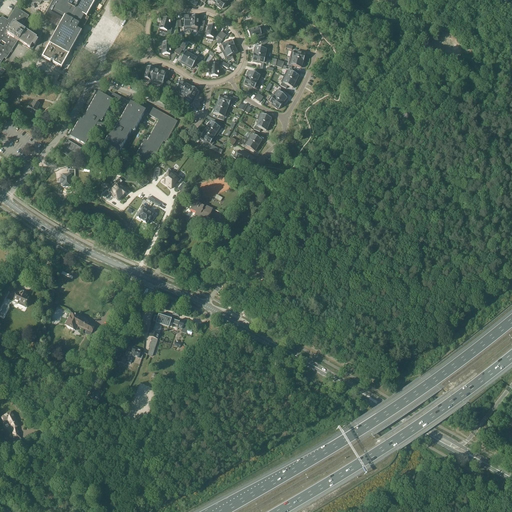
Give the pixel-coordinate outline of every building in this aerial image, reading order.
[(63,21),(43,57),(61,67),(81,31),(77,29),(84,15),(86,16),(93,5),(95,0),(54,0),(45,16),(52,20),(54,17),(63,21)] [(211,0),(211,1),(219,6),(218,7),(221,9),(221,8),(222,9),(226,4),(220,0),(211,0)] [(25,47),(26,47),(32,51),(38,41),(28,34),(29,33),(29,32),(29,31),(26,30),(25,30),(24,31),(21,29),(29,16),(20,10),(20,9),(17,7),(8,20),(2,17),(1,19),(0,18),(0,73),(2,75),(5,71),(1,68),(1,69),(0,67),(0,64),(4,58),(6,59),(13,49),(18,41),(25,46),(25,47)] [(184,17),(184,30),(191,30),(192,30),(192,17),(189,17),(189,16),(185,16),(185,17),(184,17)] [(191,30),(191,31),(198,31),(198,21),(199,22),(199,18),(198,18),(198,17),(192,17),(192,30),(191,30)] [(161,28),(160,32),(170,35),(172,29),(168,28),(168,27),(169,24),(170,24),(170,23),(171,20),(169,20),(169,19),(166,18),(165,19),(164,18),(163,19),(162,25),(161,25),(160,28),(161,28)] [(207,32),(206,36),(207,36),(206,39),(211,41),(213,41),(215,31),(216,31),(216,30),(216,27),(214,27),(215,26),(211,25),(211,26),(209,25),(208,32),(207,32)] [(248,33),(247,34),(248,37),(250,37),(250,38),(253,38),(254,38),(254,37),(258,36),(259,39),(265,37),(262,27),(258,28),(258,27),(254,28),(255,29),(248,32),(248,33)] [(228,43),(219,47),(222,53),(222,52),(234,47),(235,47),(232,41),(231,41),(231,40),(227,42),(228,43)] [(162,44),(162,48),(163,48),(163,55),(165,55),(165,56),(168,56),(168,55),(170,55),(170,52),(171,52),(171,51),(170,51),(170,41),(163,41),(163,44),(162,44)] [(234,47),(222,52),(225,59),(226,59),(228,61),(233,59),(232,56),(237,54),(237,53),(238,53),(236,49),(235,50),(234,47)] [(255,48),(254,52),(255,52),(254,55),(261,56),(267,58),(267,57),(269,50),(256,48),(255,48)] [(182,57),(180,60),(181,61),(180,62),(181,62),(180,63),(183,65),(183,64),(186,65),(192,54),(186,50),(183,57),(182,57)] [(292,51),(290,58),(303,61),(303,62),(305,55),(304,55),(305,54),(304,54),(301,53),(301,54),(292,51)] [(192,54),(186,65),(189,67),(188,68),(191,69),(192,68),(192,69),(198,57),(192,54)] [(254,55),(252,61),(254,61),(253,62),(257,63),(257,62),(261,63),(261,64),(260,69),(263,70),(264,63),(266,64),(268,58),(267,57),(267,58),(261,56),(254,55)] [(290,58),(288,65),(301,69),(301,68),(302,68),(303,65),(302,64),(303,62),(303,61),(290,58)] [(210,66),(210,70),(211,70),(211,77),(213,77),(213,78),(216,78),(216,77),(218,77),(218,74),(219,74),(219,73),(218,73),(218,63),(211,62),(211,66),(210,66)] [(146,72),(144,81),(150,83),(150,82),(154,70),(154,69),(148,67),(147,68),(146,68),(145,72),(146,72)] [(154,70),(150,82),(155,84),(159,71),(159,70),(157,69),(157,70),(154,70)] [(287,70),(284,77),(296,82),(297,79),(298,80),(299,77),(298,77),(299,76),(287,70)] [(159,71),(155,84),(162,86),(166,73),(165,73),(166,72),(163,71),(162,72),(159,71)] [(247,78),(259,84),(263,74),(257,71),(256,74),(250,71),(250,72),(249,72),(247,75),(248,75),(247,78)] [(282,83),(280,86),(286,89),(288,86),(293,88),(294,88),(295,86),(294,85),(296,82),(284,77),(281,83),(282,83)] [(247,78),(244,84),(245,84),(244,85),(248,87),(248,86),(257,90),(259,84),(247,78)] [(175,85),(172,90),(175,92),(174,93),(180,96),(186,85),(184,83),(182,81),(181,82),(178,87),(175,85)] [(186,85),(180,96),(185,99),(185,100),(192,88),(189,87),(190,86),(187,84),(187,85),(186,85)] [(185,99),(185,100),(190,103),(195,95),(196,96),(198,92),(197,92),(197,91),(192,88),(185,100),(185,99)] [(272,96),(282,104),(283,104),(284,102),(285,102),(288,99),(287,99),(287,98),(283,95),(285,92),(280,88),(278,91),(277,90),(272,96)] [(78,122),(70,136),(85,145),(96,126),(97,126),(105,127),(107,128),(108,127),(116,127),(117,127),(118,125),(117,125),(109,124),(107,123),(107,124),(98,124),(97,123),(101,117),(103,118),(112,102),(113,100),(110,98),(98,92),(81,123),(78,122)] [(113,93),(110,98),(113,100),(112,102),(126,110),(118,125),(117,127),(113,134),(110,132),(102,147),(118,155),(133,127),(136,129),(145,112),(146,111),(142,109),(130,102),(130,103),(113,93)] [(220,96),(218,102),(224,104),(228,106),(229,106),(231,107),(230,107),(231,107),(233,101),(236,102),(236,101),(237,101),(238,98),(230,95),(228,98),(229,98),(228,99),(225,98),(225,97),(222,96),(222,95),(221,96),(220,96)] [(272,96),(268,101),(275,107),(275,108),(277,110),(278,109),(279,110),(283,104),(282,104),(272,96)] [(39,104),(35,102),(32,107),(30,106),(28,110),(36,115),(38,110),(36,109),(39,104)] [(216,105),(215,107),(216,108),(228,112),(230,107),(231,107),(229,106),(228,106),(224,104),(218,102),(217,105),(216,105)] [(178,122),(145,104),(142,109),(146,111),(145,112),(159,120),(145,145),(143,143),(135,157),(150,166),(165,138),(168,139),(178,122)] [(214,110),(213,113),(214,114),(219,116),(218,119),(224,121),(225,118),(226,119),(228,112),(216,108),(215,111),(214,110)] [(259,114),(257,120),(259,121),(269,125),(270,122),(271,122),(272,120),(271,119),(259,114)] [(255,127),(254,130),(260,132),(261,129),(266,131),(267,131),(269,128),(268,128),(269,125),(259,121),(256,127),(255,127)] [(209,125),(207,128),(216,134),(218,135),(222,129),(221,128),(223,126),(217,122),(216,125),(211,122),(211,123),(210,122),(208,125),(209,125)] [(204,133),(215,140),(218,135),(216,134),(207,128),(206,127),(205,130),(206,130),(204,133)] [(252,131),(247,139),(258,147),(260,144),(261,144),(262,142),(262,141),(256,137),(258,134),(252,131)] [(204,133),(200,138),(201,139),(201,140),(204,142),(204,141),(212,146),(216,140),(215,140),(204,133)] [(247,139),(243,145),(255,152),(256,152),(257,150),(256,149),(258,147),(247,139)] [(66,142),(59,153),(75,162),(78,156),(73,153),(76,147),(66,142)] [(236,151),(233,158),(243,162),(243,163),(244,162),(246,163),(247,162),(248,162),(249,159),(248,159),(249,157),(242,154),(242,153),(239,151),(239,152),(236,151)] [(169,169),(166,173),(168,174),(161,182),(165,185),(165,184),(167,185),(175,174),(169,169)] [(63,188),(71,188),(71,178),(75,178),(75,170),(68,170),(68,175),(63,175),(63,179),(61,179),(61,184),(63,184),(63,188)] [(182,179),(175,174),(167,185),(168,187),(168,188),(170,190),(171,189),(177,182),(179,183),(182,179)] [(140,181),(143,183),(141,186),(142,188),(145,185),(146,185),(149,182),(143,177),(140,181)] [(118,178),(114,182),(115,183),(111,187),(121,196),(123,195),(126,192),(119,186),(122,182),(118,178)] [(102,195),(107,199),(110,195),(117,201),(121,196),(111,187),(107,191),(106,190),(102,195)] [(198,204),(200,201),(195,199),(191,208),(190,208),(189,209),(187,208),(184,215),(193,219),(194,217),(202,220),(204,217),(208,219),(213,209),(204,205),(204,207),(198,204)] [(142,210),(137,219),(141,221),(142,221),(150,210),(143,205),(141,209),(142,210)] [(150,210),(142,221),(144,223),(147,225),(153,217),(154,218),(157,214),(150,210)] [(19,290),(13,302),(14,302),(13,303),(14,305),(15,305),(16,305),(17,303),(17,304),(26,307),(26,306),(27,305),(29,301),(29,300),(26,298),(28,294),(26,293),(26,292),(23,291),(19,290)] [(71,313),(64,325),(76,332),(78,328),(86,331),(91,333),(92,333),(96,326),(84,319),(76,314),(75,316),(71,313)] [(155,317),(153,321),(154,322),(156,323),(155,324),(162,326),(164,327),(169,328),(169,327),(172,328),(173,325),(178,326),(177,328),(182,330),(181,332),(186,334),(188,329),(183,327),(185,322),(180,320),(179,322),(164,317),(160,315),(159,315),(158,316),(158,317),(156,316),(155,317)] [(150,348),(148,355),(152,356),(157,340),(159,335),(162,326),(155,324),(152,333),(151,332),(151,333),(150,333),(151,333),(150,336),(149,336),(150,336),(149,337),(152,338),(148,348),(150,348)] [(117,361),(117,362),(118,362),(120,363),(124,364),(125,365),(126,365),(127,363),(131,364),(132,359),(132,356),(134,356),(134,357),(142,359),(144,353),(143,353),(141,352),(142,350),(133,347),(132,351),(132,353),(130,352),(128,352),(127,352),(125,356),(124,359),(123,359),(118,357),(118,358),(117,361)] [(54,370),(51,374),(61,381),(63,377),(54,370)] [(20,404),(17,407),(25,413),(27,410),(20,404)] [(12,411),(1,417),(4,423),(8,421),(13,430),(13,429),(14,432),(13,433),(14,438),(20,437),(19,432),(18,432),(17,427),(19,426),(12,411)]
